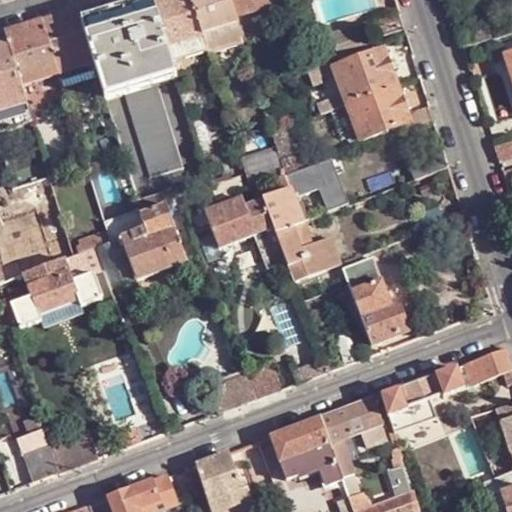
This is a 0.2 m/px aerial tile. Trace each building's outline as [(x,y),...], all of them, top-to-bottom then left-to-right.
[(97,69),(106,100),(120,95),(178,77),(171,55),(153,0),(146,0),(114,10),(122,33),(112,36),(104,13),(94,15),(81,20),(95,62),(97,69)] [(153,0),(171,55),(185,50),(187,57),(209,51),(208,50),(203,34),(192,0),(153,0)] [(192,0),(203,34),(239,23),(238,18),(238,14),(232,0),(192,0)] [(232,0),(238,14),(277,1),(278,0),(232,0)] [(122,33),(114,10),(110,11),(104,13),(112,36),(122,33)] [(58,74),(60,74),(95,62),(81,20),(78,11),(57,18),(43,22),(58,74)] [(398,14),(371,23),(374,34),(377,41),(404,33),(398,14)] [(23,84),(58,74),(43,22),(21,29),(7,33),(10,43),(23,84)] [(458,32),(465,50),(492,39),(485,22),(458,32)] [(208,50),(244,38),(239,23),(203,34),(208,50)] [(371,23),(330,35),(338,60),(371,48),(368,36),(374,34),(371,23)] [(28,105),(23,84),(10,43),(7,33),(0,35),(0,133),(35,122),(30,108),(30,105),(28,105)] [(334,68),(348,104),(398,85),(384,49),(334,68)] [(61,80),(97,69),(95,62),(60,74),(61,80)] [(106,100),(138,201),(209,179),(178,77),(120,95),(106,100)] [(361,140),(411,121),(410,117),(398,85),(348,104),(361,140)] [(411,121),(414,127),(435,119),(431,109),(410,117),(411,121)] [(277,143),(279,152),(292,147),(285,127),(273,132),(277,143)] [(245,169),(247,174),(251,189),(259,186),(273,180),(287,175),(279,152),(277,143),(243,153),(247,168),(245,169)] [(279,152),(287,175),(308,167),(303,154),(295,157),(292,147),(279,152)] [(409,164),(415,181),(449,168),(444,149),(409,164)] [(350,206),(332,158),(308,167),(287,175),(273,180),(279,193),(264,199),(264,201),(275,229),(277,233),(304,223),(310,221),(301,198),(320,191),(329,214),(350,206)] [(10,172),(15,190),(51,176),(47,161),(10,172)] [(247,174),(211,185),(212,190),(216,202),(251,189),(247,174)] [(15,190),(25,219),(30,236),(65,225),(51,176),(15,190)] [(216,202),(212,190),(188,200),(192,211),(205,207),(216,202)] [(244,200),(207,214),(211,225),(215,235),(220,250),(257,236),(275,229),(264,201),(252,206),(253,210),(248,211),(247,208),(244,200)] [(123,237),(97,248),(105,269),(113,291),(188,262),(167,205),(142,214),(147,228),(123,237)] [(205,207),(192,211),(186,213),(193,231),(211,225),(207,214),(205,207)] [(12,244),(22,276),(24,275),(39,269),(30,236),(25,219),(12,223),(8,230),(12,244)] [(304,223),(277,233),(288,262),(295,281),(341,263),(331,237),(312,243),(304,223)] [(73,248),(75,256),(97,248),(123,237),(123,236),(119,226),(75,243),(76,247),(73,248)] [(275,229),(257,236),(270,269),(288,262),(277,233),(275,229)] [(215,235),(196,242),(205,265),(223,258),(220,250),(215,235)] [(0,268),(4,283),(17,278),(7,245),(0,247),(0,268)] [(39,269),(24,275),(32,297),(13,304),(21,328),(42,321),(40,315),(80,300),(82,305),(103,298),(94,273),(105,269),(97,248),(75,256),(39,269)] [(347,268),(344,270),(372,346),(406,332),(395,303),(391,304),(374,258),(347,268)] [(40,315),(42,321),(45,327),(84,312),(82,305),(80,300),(40,315)] [(511,365),(507,348),(477,359),(484,380),(502,374),(506,385),(511,383),(511,365)] [(296,368),(302,383),(318,377),(330,372),(324,358),(296,368)] [(477,359),(463,364),(470,384),(484,380),(477,359)] [(273,366),(246,375),(256,400),(282,391),(273,366)] [(457,367),(383,395),(395,434),(437,418),(430,399),(443,394),(443,397),(465,388),(457,367)] [(246,375),(245,370),(208,384),(219,415),(242,406),(256,400),(246,375)] [(151,393),(144,374),(131,379),(138,398),(151,393)] [(342,478),(353,473),(341,441),(383,424),(375,398),(320,419),(329,445),(342,478)] [(511,402),(497,407),(511,455),(511,402)] [(24,420),(30,437),(45,431),(39,414),(24,420)] [(175,418),(163,423),(167,434),(179,430),(175,418)] [(329,445),(320,419),(272,438),(287,480),(324,467),(331,485),(343,482),(342,478),(329,445)] [(125,450),(143,443),(142,440),(137,427),(119,433),(125,450)] [(89,430),(50,444),(61,475),(101,459),(89,430)] [(19,441),(35,485),(61,475),(50,444),(45,431),(30,437),(19,441)] [(389,440),(394,457),(401,454),(397,441),(396,438),(389,440)] [(231,454),(198,466),(209,502),(212,511),(255,511),(248,488),(241,490),(231,454)] [(399,482),(408,478),(401,454),(394,457),(394,458),(392,459),(399,482)] [(343,482),(345,487),(357,483),(353,473),(342,478),(343,482)] [(506,511),(511,511),(511,473),(510,474),(483,485),(487,497),(501,493),(506,511)] [(179,505),(168,477),(109,500),(113,511),(137,511),(136,510),(157,502),(161,511),(179,505)] [(354,511),(412,511),(417,510),(412,491),(361,510),(358,502),(352,504),(354,511)] [(506,511),(501,493),(487,497),(491,511),(506,511)] [(342,511),(354,511),(352,504),(349,498),(338,501),(342,511)]
